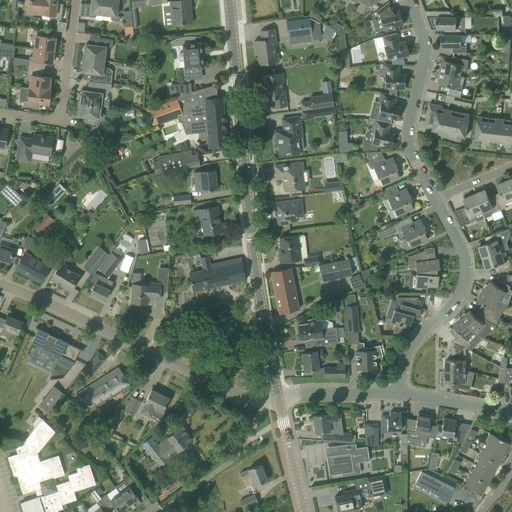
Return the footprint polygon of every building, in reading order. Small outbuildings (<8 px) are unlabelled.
[(12,0),(10,19),(16,20),(18,0),(12,0)] [(41,13),(43,0),(29,0),(29,3),(23,2),(21,15),(32,16),(33,12),(41,13)] [(56,0),(43,0),(41,13),(50,15),(49,18),(61,20),(62,7),(56,6),(56,0)] [(103,15),(104,0),(91,0),(91,5),(86,4),(85,16),(94,17),(95,16),(96,14),(100,14),(103,15)] [(104,0),(103,15),(111,16),(110,20),(118,21),(118,16),(116,16),(117,0),(104,0)] [(185,0),(170,1),(162,3),(164,26),(172,25),(181,24),(191,23),(190,9),(189,0),(185,0)] [(383,30),(393,27),(402,25),(399,11),(393,12),(393,10),(394,9),(388,2),(375,11),(377,19),(380,19),(383,30)] [(132,26),(130,11),(122,11),(124,27),(132,26)] [(435,26),(437,26),(437,29),(448,29),(448,35),(461,35),(466,35),(466,28),(465,28),(465,17),(454,17),(450,11),(447,11),(437,11),(437,17),(436,17),(437,21),(435,21),(435,26)] [(510,35),(511,17),(503,17),(503,35),(510,35)] [(311,34),(312,41),(321,39),(319,23),(310,18),(309,18),(286,21),(288,37),(311,34)] [(57,22),(56,30),(64,31),(65,23),(57,22)] [(342,26),(336,23),(333,28),(336,29),(337,39),(346,33),(342,26)] [(331,39),(335,29),(326,25),(322,36),(331,39)] [(55,51),(56,43),(54,42),(55,38),(44,36),(45,30),(35,29),(33,28),(31,39),(35,40),(34,48),(55,51)] [(254,41),(254,42),(255,50),(257,49),(259,65),(276,62),(279,62),(278,53),(275,53),(273,42),(275,42),(274,29),(260,31),(261,40),(254,41)] [(397,59),(398,59),(408,56),(404,41),(399,42),(396,33),(382,36),(384,46),(387,59),(396,57),(397,59)] [(448,35),(442,35),(442,39),(440,39),(440,43),(442,43),(442,47),(453,47),(453,53),(467,53),(467,42),(469,42),(470,41),(470,35),(466,35),(461,35),(448,35)] [(511,35),(501,35),(499,52),(503,52),(510,53),(511,35)] [(83,58),(103,61),(105,47),(111,48),(112,40),(99,38),(98,46),(85,44),(85,48),(83,49),(82,51),(82,53),(84,55),(83,58)] [(200,43),(190,43),(182,44),(183,52),(180,52),(178,55),(177,57),(178,59),(180,60),(184,60),(184,67),(181,68),(182,80),(188,80),(187,68),(202,67),(202,59),(201,59),(200,50),(201,50),(200,43)] [(34,48),(33,57),(29,57),(28,68),(40,69),(41,63),(51,64),(52,59),(54,59),(55,51),(34,48)] [(460,77),(461,70),(466,71),(469,60),(453,56),(453,57),(456,58),(455,63),(444,61),(443,66),(441,66),(440,72),(460,77)] [(102,67),(103,61),(83,58),(83,61),(81,63),(80,65),(81,67),(82,69),(82,72),(94,74),(94,81),(111,83),(112,71),(109,68),(102,67)] [(393,89),(404,90),(404,75),(398,74),(399,65),(382,65),(382,74),(385,75),(384,88),(393,88),(393,89)] [(29,88),(50,91),(51,83),(49,82),(50,78),(39,76),(40,69),(28,68),(26,79),(30,80),(29,88)] [(440,72),(438,78),(440,79),(439,84),(446,86),(444,92),(461,95),(465,78),(460,77),(440,72)] [(282,106),(286,106),(285,93),(282,94),(281,83),(283,82),(282,73),(262,76),(265,91),(263,92),(264,100),(271,99),(272,108),(282,106)] [(81,91),(81,96),(79,96),(79,97),(78,99),(78,102),(80,102),(100,105),(101,97),(104,98),(106,96),(107,92),(109,90),(110,85),(88,82),(87,91),(81,91)] [(50,91),(29,88),(21,87),(21,88),(20,88),(18,101),(23,102),(23,108),(35,109),(36,103),(48,104),(50,91)] [(157,87),(145,97),(151,104),(163,94),(157,87)] [(152,123),(151,123),(152,126),(178,117),(179,121),(181,120),(186,134),(198,133),(198,138),(201,141),(209,140),(209,148),(226,146),(222,97),(205,99),(204,89),(190,92),(184,94),(175,96),(176,98),(145,109),(147,112),(148,111),(154,115),(152,123)] [(311,109),(335,105),(335,106),(336,106),(334,94),(332,94),(331,90),(325,91),(326,95),(310,97),(310,101),(300,103),(301,110),(311,109)] [(377,116),(387,118),(397,120),(400,107),(394,106),(396,96),(386,94),(380,93),(378,102),(380,103),(377,116)] [(99,114),(100,105),(80,102),(78,102),(77,104),(77,106),(77,108),(78,110),(79,110),(78,116),(84,116),(83,126),(89,126),(94,136),(103,137),(105,123),(104,121),(103,121),(103,116),(102,114),(99,114)] [(425,123),(424,127),(428,128),(433,129),(433,130),(444,133),(448,110),(442,109),(443,106),(439,106),(429,104),(426,119),(425,123)] [(311,109),(312,116),(335,113),(335,112),(336,112),(335,106),(335,105),(311,109)] [(444,133),(451,134),(450,138),(457,139),(458,136),(465,137),(470,115),(448,110),(444,133)] [(497,142),(500,119),(478,116),(476,129),(475,139),(483,140),(483,144),(490,145),(490,141),(497,142)] [(291,155),(299,154),(297,137),(302,137),(299,117),(291,118),(281,119),(283,130),(274,131),(276,144),(278,144),(279,154),(290,153),(291,155)] [(511,120),(500,119),(497,142),(504,143),(504,146),(511,147),(511,143),(511,120)] [(372,130),(362,139),(363,151),(376,150),(376,146),(379,147),(380,145),(390,147),(393,134),(387,133),(390,124),(374,120),(372,130)] [(34,134),(33,139),(19,137),(15,159),(30,162),(31,152),(49,155),(53,138),(34,134)] [(111,147),(119,155),(124,150),(116,142),(111,147)] [(347,142),(338,143),(339,152),(352,151),(352,143),(347,143),(347,142)] [(158,161),(152,162),(155,174),(180,169),(186,168),(194,166),(191,151),(157,157),(158,161)] [(382,155),(380,152),(366,152),(367,161),(370,168),(372,167),(377,178),(378,178),(382,186),(399,178),(396,170),(397,169),(392,157),(385,161),(382,155)] [(284,191),(289,191),(290,196),(301,195),(301,189),(305,189),(302,162),(274,165),(275,178),(282,178),(284,191)] [(194,172),(194,181),(195,192),(216,190),(214,170),(194,172)] [(325,191),(340,190),(340,180),(325,181),(325,191)] [(511,199),(511,190),(508,180),(497,185),(501,196),(496,199),(501,210),(506,208),(504,203),(511,199)] [(52,206),(67,190),(59,183),(44,198),(52,206)] [(404,213),(413,209),(410,201),(411,200),(406,188),(395,193),(393,187),(381,192),(384,199),(386,198),(391,209),(392,209),(396,217),(404,213)] [(474,194),(482,212),(484,218),(492,215),(492,214),(501,210),(496,199),(490,201),(485,190),(474,194)] [(474,194),(463,199),(468,210),(462,213),(467,224),(477,220),(476,215),(482,212),(474,194)] [(172,197),(173,205),(190,203),(189,195),(172,197)] [(285,201),(275,202),(275,203),(276,212),(278,225),(288,223),(289,223),(289,222),(298,221),(297,217),(303,216),(301,199),(285,201)] [(195,222),(201,221),(204,235),(221,231),(216,206),(199,209),(193,210),(195,222)] [(87,224),(92,212),(88,210),(87,214),(82,211),(78,219),(87,224)] [(46,212),(32,227),(40,234),(53,220),(46,212)] [(418,244),(427,240),(423,232),(425,231),(420,219),(409,224),(407,218),(394,224),(398,233),(401,231),(405,240),(406,240),(410,248),(418,244)] [(125,221),(118,231),(123,234),(130,224),(125,221)] [(482,258),(501,252),(509,249),(507,242),(509,239),(510,236),(510,233),(509,229),(488,236),(490,243),(479,246),(482,258)] [(280,262),(290,261),(301,260),(298,236),(279,238),(281,254),(279,254),(280,262)] [(0,244),(0,259),(9,262),(11,256),(14,256),(18,243),(19,239),(12,237),(11,241),(9,248),(0,244)] [(28,248),(31,239),(26,237),(23,246),(28,248)] [(111,252),(107,257),(98,269),(108,276),(121,260),(119,259),(123,253),(122,252),(130,243),(129,242),(130,241),(124,237),(116,247),(115,247),(111,252)] [(145,239),(137,240),(140,254),(148,253),(145,239)] [(97,268),(98,269),(107,257),(111,252),(115,246),(109,241),(103,248),(100,245),(83,267),(92,274),(97,268)] [(419,274),(415,274),(415,283),(415,289),(421,289),(421,288),(428,288),(428,287),(437,287),(438,275),(435,275),(436,269),(439,269),(438,259),(425,261),(424,251),(414,254),(407,257),(409,268),(415,267),(416,272),(419,271),(419,274)] [(503,258),(501,252),(482,258),(486,269),(498,265),(500,272),(511,268),(508,257),(503,258)] [(40,283),(45,274),(49,267),(24,253),(15,270),(40,283)] [(305,266),(320,263),(318,255),(303,259),(305,266)] [(200,258),(203,270),(189,273),(191,281),(193,291),(246,280),(241,257),(231,260),(210,264),(208,256),(200,258)] [(319,265),(322,281),(351,275),(350,267),(357,265),(356,257),(319,265)] [(70,291),(79,276),(72,272),(73,271),(61,263),(50,280),(56,283),(56,284),(60,286),(61,286),(70,291)] [(168,268),(158,267),(157,280),(167,280),(168,268)] [(271,271),(275,293),(294,289),(291,275),(290,268),(271,271)] [(362,279),(369,277),(370,277),(368,269),(360,271),(362,279)] [(349,277),(352,289),(363,286),(360,274),(349,277)] [(106,281),(98,277),(89,294),(104,301),(113,282),(107,279),(106,281)] [(490,281),(487,285),(485,285),(483,290),(484,290),(500,301),(507,292),(503,290),(505,287),(498,282),(496,285),(490,281)] [(159,299),(160,284),(140,282),(140,285),(132,284),(131,303),(147,304),(147,299),(159,299)] [(296,297),(294,289),(275,293),(279,314),(298,310),(296,297)] [(482,310),(495,319),(499,312),(499,308),(497,307),(500,301),(484,290),(483,290),(480,294),(480,295),(477,300),(485,305),(482,310)] [(408,297),(397,297),(396,302),(399,303),(397,310),(394,310),(390,323),(409,329),(412,315),(419,317),(421,308),(415,307),(418,297),(408,297)] [(346,332),(359,331),(357,305),(344,306),(346,332)] [(461,318),(482,339),(483,339),(482,338),(482,337),(485,338),(487,334),(493,332),(496,325),(498,322),(497,321),(498,321),(495,319),(482,310),(478,315),(476,313),(474,315),(470,310),(466,314),(464,314),(461,318)] [(17,334),(22,322),(7,316),(2,328),(11,331),(5,345),(11,347),(17,334)] [(456,338),(467,349),(471,351),(482,339),(461,318),(457,321),(457,323),(453,327),(460,334),(456,338)] [(298,327),(296,327),(297,334),(299,334),(300,340),(314,338),(315,346),(338,343),(337,338),(344,337),(343,327),(336,328),(336,327),(332,328),(331,322),(324,319),(319,319),(307,320),(308,323),(298,325),(298,327)] [(33,339),(32,341),(41,346),(37,354),(47,359),(50,352),(54,354),(53,356),(59,358),(60,357),(61,353),(63,350),(64,350),(67,344),(67,343),(68,343),(67,342),(67,343),(35,328),(38,329),(33,339)] [(467,349),(456,338),(452,342),(451,360),(446,360),(446,365),(444,366),(444,371),(466,371),(466,360),(462,360),(462,354),(467,349)] [(363,343),(358,343),(355,343),(356,351),(356,369),(359,369),(359,371),(366,371),(366,369),(375,369),(375,358),(382,356),(379,345),(370,348),(363,348),(363,343)] [(302,353),(303,364),(302,365),(302,368),(304,369),(304,371),(318,369),(317,360),(323,359),(321,350),(302,353)] [(97,352),(87,365),(82,370),(91,377),(106,359),(97,352)] [(324,378),(344,378),(349,378),(349,368),(344,368),(344,362),(336,362),(336,368),(324,368),(324,378)] [(90,411),(122,391),(130,386),(118,367),(110,373),(78,393),(90,411)] [(500,367),(498,379),(498,382),(504,383),(506,368),(500,367)] [(444,376),(445,378),(445,383),(452,383),(452,387),(470,387),(473,372),(469,371),(466,371),(444,371),(444,376)] [(53,387),(38,405),(47,412),(62,393),(53,387)] [(149,415),(150,414),(160,419),(164,413),(162,412),(168,398),(151,390),(144,404),(145,404),(141,411),(149,415)] [(131,397),(124,411),(133,416),(140,401),(131,397)] [(380,428),(380,433),(393,433),(393,430),(400,430),(400,423),(401,413),(389,412),(389,415),(381,415),(381,418),(380,428)] [(332,420),(337,420),(336,413),(327,415),(327,414),(326,413),(317,414),(318,416),(313,416),(315,433),(334,430),(332,420)] [(406,434),(406,437),(406,444),(418,446),(420,433),(427,434),(429,426),(430,416),(417,414),(416,421),(414,420),(413,424),(407,422),(406,434)] [(38,416),(32,424),(35,427),(42,419),(38,416)] [(454,427),(455,420),(443,418),(442,425),(436,424),(434,434),(434,436),(447,439),(446,441),(460,444),(466,431),(460,428),(454,427)] [(54,432),(42,419),(35,427),(21,445),(24,446),(25,451),(7,457),(13,476),(16,475),(22,494),(41,488),(43,495),(57,491),(55,485),(53,478),(45,480),(39,461),(36,453),(38,452),(54,432)] [(365,424),(365,445),(377,445),(377,425),(365,424)] [(181,427),(173,433),(158,445),(151,436),(141,444),(148,453),(158,465),(159,466),(179,450),(181,454),(188,449),(185,445),(188,443),(191,440),(181,427)] [(476,431),(471,429),(468,435),(473,437),(476,431)] [(333,441),(354,443),(355,436),(351,435),(351,434),(334,432),(333,441)] [(489,433),(484,443),(503,453),(508,443),(489,433)] [(463,445),(468,447),(471,442),(466,439),(463,445)] [(497,463),(503,453),(484,443),(478,453),(497,463)] [(337,455),(326,456),(329,475),(341,473),(341,475),(353,474),(352,463),(369,461),(367,446),(356,448),(355,444),(336,446),(337,455)] [(468,447),(463,445),(460,450),(465,453),(468,447)] [(473,463),(492,473),(497,463),(478,453),(473,463)] [(39,461),(45,480),(53,478),(64,474),(58,455),(39,461)] [(457,468),(460,462),(455,459),(452,465),(457,468)] [(430,461),(429,469),(436,470),(437,462),(430,461)] [(467,473),(487,484),(492,473),(473,463),(467,473)] [(76,499),(73,491),(95,484),(89,464),(76,468),(78,472),(67,475),(69,481),(55,485),(57,491),(61,504),(76,499)] [(254,485),(257,484),(267,480),(260,465),(247,470),(248,470),(239,473),(242,480),(250,476),(254,485)] [(457,468),(452,465),(449,471),(454,473),(457,468)] [(421,471),(415,483),(439,495),(436,501),(445,506),(451,494),(448,493),(451,487),(421,471)] [(481,494),(487,484),(467,473),(462,484),(481,494)] [(169,494),(182,483),(175,475),(162,485),(169,494)] [(119,493),(131,509),(141,502),(134,492),(139,489),(129,476),(124,479),(128,485),(119,493)] [(337,511),(344,511),(347,511),(348,511),(359,511),(359,509),(357,501),(360,500),(360,499),(370,497),(387,494),(384,476),(354,482),(355,489),(346,491),(346,494),(334,497),(337,511)] [(19,503),(22,511),(57,511),(63,509),(61,504),(57,491),(43,495),(19,503)] [(118,511),(127,511),(131,509),(119,493),(110,499),(106,493),(100,497),(110,510),(114,507),(118,511)] [(243,509),(257,503),(254,495),(240,500),(243,509)] [(93,511),(107,511),(110,510),(100,497),(95,501),(100,507),(93,511)]
